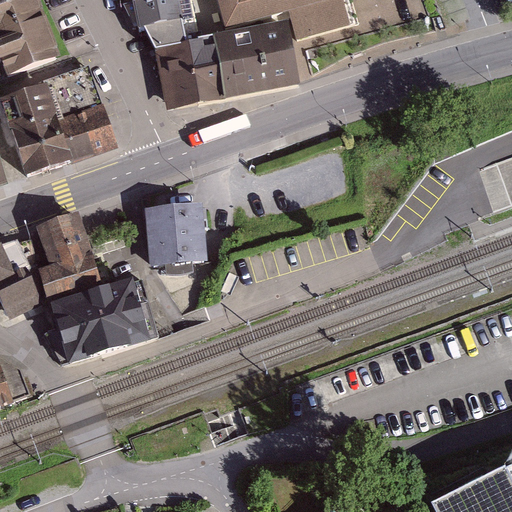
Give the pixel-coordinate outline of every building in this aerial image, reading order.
[(37,0),(0,0),(0,37),(45,21),(37,0)] [(128,0),(140,34),(190,18),(184,0),(128,0)] [(344,0),(215,0),(223,29),(284,12),(291,41),(351,24),(344,0)] [(223,29),(154,45),(170,112),(300,80),(291,41),(284,12),(223,29)] [(45,21),(0,37),(0,64),(8,84),(61,65),(45,21)] [(91,73),(0,103),(26,182),(118,151),(91,73)] [(202,214),(148,215),(150,270),(204,268),(202,214)] [(82,220),(38,231),(52,285),(96,274),(82,220)] [(36,308),(16,237),(0,243),(0,301),(15,315),(36,308)] [(135,293),(54,315),(69,367),(149,346),(135,293)] [(14,353),(0,356),(0,400),(26,393),(14,353)] [(511,511),(511,469),(503,473),(433,507),(435,511),(511,511)]
